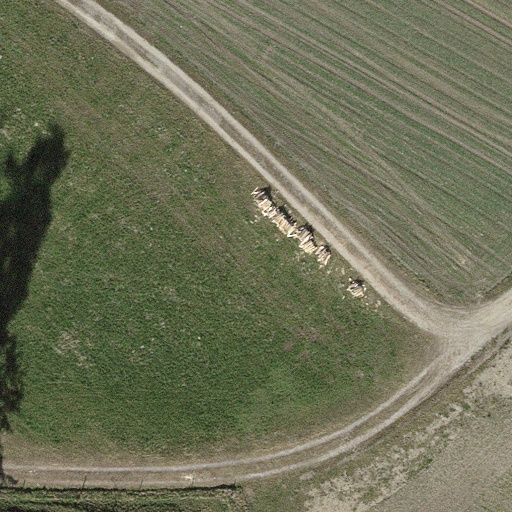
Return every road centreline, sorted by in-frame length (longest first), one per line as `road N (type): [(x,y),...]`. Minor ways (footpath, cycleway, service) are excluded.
road 1 (track): [(511,302),(342,445),(216,476),(0,475)]
road 2 (track): [(473,342),(354,267),(201,108),(61,0)]
